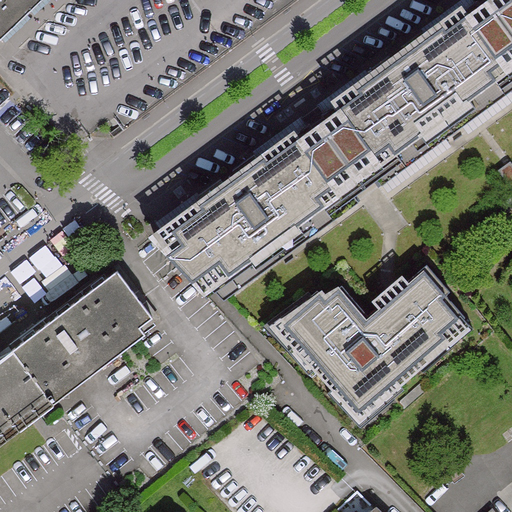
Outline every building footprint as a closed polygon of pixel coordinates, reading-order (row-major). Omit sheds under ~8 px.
[(0,0),(0,38),(1,40),(42,0),(0,0)] [(511,0),(498,0),(511,19),(511,0)] [(394,68),(393,66),(322,117),(364,175),(367,173),(511,63),(511,56),(475,6),(404,58),(405,60),(394,68)] [(379,189),(511,91),(511,63),(367,173),(379,189)] [(236,183),(226,191),(224,189),(185,218),(183,215),(162,234),(168,241),(159,250),(207,302),(217,293),(344,189),(346,188),(304,130),(235,181),(236,183)] [(344,189),(217,293),(225,302),(356,206),(344,189)] [(368,315),(342,284),(326,299),(318,290),(312,295),(278,324),(316,368),(333,388),(347,404),(349,401),(362,416),(389,393),(418,367),(449,341),(445,337),(465,318),(466,317),(447,295),(451,291),(428,265),(402,285),(378,306),(368,315)] [(13,349),(48,396),(151,319),(117,273),(13,349)] [(402,285),(397,279),(373,300),(378,306),(402,285)] [(312,295),(309,291),(265,325),(308,375),(316,368),(278,324),(312,295)] [(473,328),(465,318),(445,337),(449,341),(452,346),(473,328)] [(452,346),(449,341),(418,367),(424,374),(454,348),(452,346)] [(0,431),(48,396),(13,349),(0,358),(0,431)] [(347,404),(333,388),(327,394),(359,432),(396,400),(389,393),(362,416),(349,401),(347,404)]
